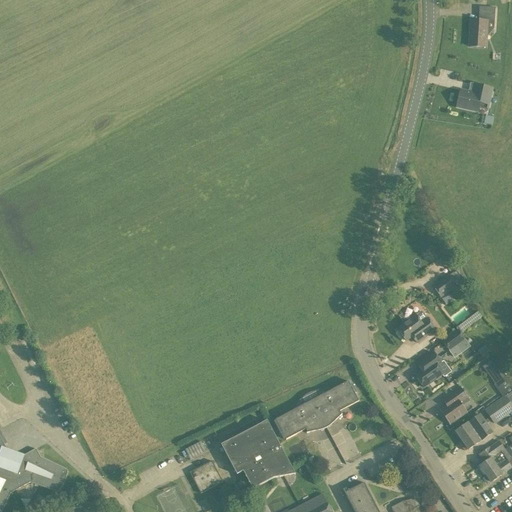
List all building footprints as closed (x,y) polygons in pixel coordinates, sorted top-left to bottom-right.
[(493,29),(495,8),(479,7),(478,20),(470,20),(468,47),(486,48),(486,36),(487,36),(493,29)] [(488,111),(493,88),(470,83),(468,92),(460,90),(456,108),(478,113),(479,109),(488,111)] [(441,298),(456,287),(448,275),(432,286),(441,298)] [(426,318),(422,312),(420,312),(403,324),(404,325),(397,329),(405,341),(412,337),(417,344),(436,330),(427,318),(426,318)] [(470,347),(458,330),(442,341),(449,352),(456,346),(461,353),(470,347)] [(423,388),(444,374),(437,364),(440,361),(433,352),(416,364),(421,371),(415,375),(423,388)] [(496,367),(490,362),(484,366),(488,372),(496,367)] [(349,384),(348,381),(329,391),(328,388),(314,391),(311,392),(308,393),(306,394),(302,397),(297,402),(292,407),(294,410),(275,420),(276,423),(275,424),(277,429),(279,434),(282,432),(286,440),(305,430),(306,433),(322,430),(326,428),(330,425),(342,414),(340,411),(359,401),(355,393),(357,392),(354,388),(351,383),(349,384)] [(450,423),(466,412),(462,407),(470,401),(459,387),(447,395),(453,403),(441,411),(450,423)] [(511,390),(502,397),(484,410),(494,425),(511,412),(511,390)] [(468,450),(480,442),(493,432),(480,415),(455,433),(462,442),(459,443),(465,451),(467,450),(468,450)] [(258,426),(255,420),(227,435),(230,440),(221,445),(236,475),(243,472),(252,489),(273,478),(295,474),(267,421),(258,426)] [(65,469),(40,456),(35,449),(24,455),(6,449),(0,437),(0,511),(10,493),(12,493),(25,485),(30,482),(40,486),(56,492),(57,492),(58,491),(63,483),(63,480),(60,478),(65,469)] [(491,483),(502,475),(511,467),(511,460),(498,441),(478,455),(484,464),(480,467),(486,476),(484,478),(488,484),(491,482),(491,483)] [(186,448),(189,458),(205,454),(202,443),(186,448)] [(211,461),(190,472),(201,493),(222,482),(211,461)] [(363,491),(359,487),(356,490),(349,493),(359,511),(427,511),(427,508),(421,509),(416,498),(401,502),(402,502),(391,508),(393,511),(378,511),(367,489),(363,491)] [(330,511),(322,496),(290,511),(330,511)]
